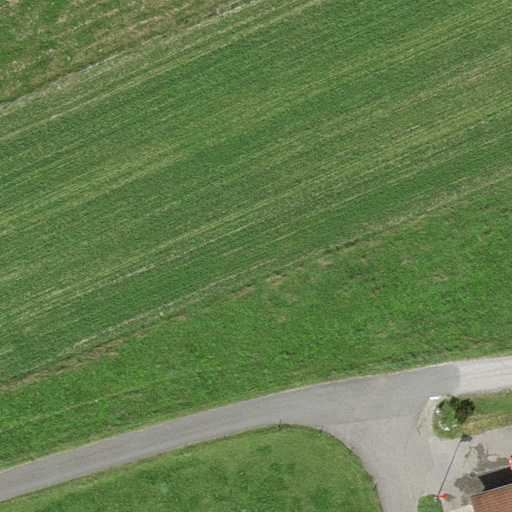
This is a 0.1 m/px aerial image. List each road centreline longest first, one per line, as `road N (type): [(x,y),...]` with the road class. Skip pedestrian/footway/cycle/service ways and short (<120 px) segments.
road 1 (track): [(0,493),(265,413),(368,398)]
road 2 (track): [(368,398),(511,378)]
